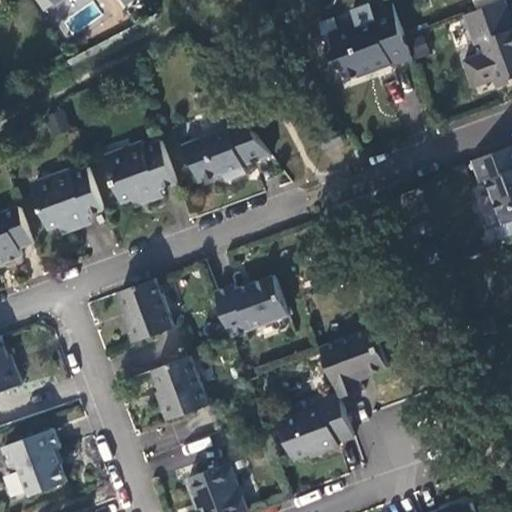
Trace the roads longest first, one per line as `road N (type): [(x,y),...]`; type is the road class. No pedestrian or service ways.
road 1 (residential): [(73,284),(511,118)]
road 2 (residential): [(153,511),(73,284)]
